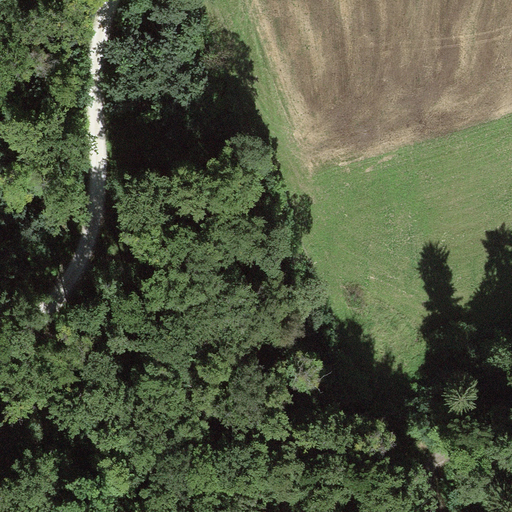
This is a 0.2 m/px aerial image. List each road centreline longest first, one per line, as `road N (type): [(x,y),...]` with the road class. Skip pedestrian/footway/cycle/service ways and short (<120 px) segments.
road 1 (track): [(108,0),(89,58),(95,198),(47,314),(0,355)]
road 2 (track): [(511,458),(435,450),(426,463),(437,511)]
